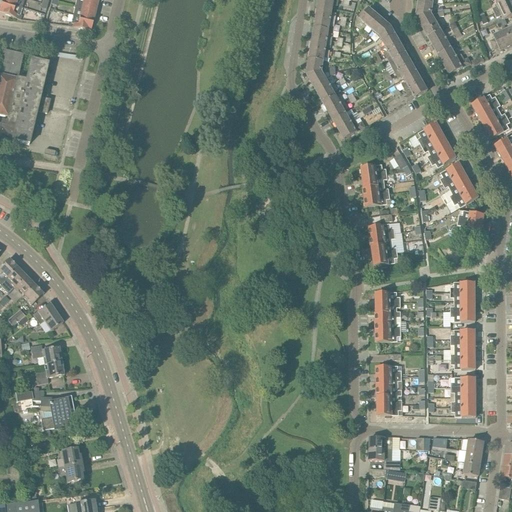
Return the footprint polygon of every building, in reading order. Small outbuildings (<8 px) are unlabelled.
[(2,0),(2,2),(22,8),(24,0),(2,0)] [(77,0),(76,6),(96,11),(98,2),(91,0),(77,0)] [(319,0),(318,8),(332,10),(333,6),(337,7),(338,1),(330,0),(319,0)] [(495,14),(511,5),(511,1),(511,0),(495,0),(496,3),(498,7),(493,10),(495,14)] [(19,16),(22,8),(2,2),(0,8),(0,11),(4,13),(3,15),(21,21),(22,17),(19,16)] [(416,18),(430,16),(432,4),(419,2),(416,18)] [(502,16),(504,20),(511,16),(511,5),(495,14),(497,18),(502,16)] [(74,16),(94,21),(96,11),(76,6),(74,16)] [(316,18),(335,21),(336,15),(331,14),(332,10),(318,8),(316,18)] [(372,32),(381,21),(368,10),(359,20),(372,32)] [(91,30),(94,21),(74,16),(72,23),(69,23),(68,27),(86,31),(87,29),(91,30)] [(440,32),(430,16),(416,18),(428,38),(440,32)] [(315,28),(329,31),(329,27),(334,27),(335,21),(316,18),(315,28)] [(381,21),(372,32),(379,38),(382,43),(395,36),(391,28),(381,21)] [(313,39),(331,42),(332,35),(328,35),(329,31),(315,28),(313,39)] [(440,32),(428,38),(433,47),(449,38),(446,33),(442,35),(440,32)] [(511,46),(505,32),(493,38),(495,41),(490,43),(495,52),(499,50),(501,52),(511,46)] [(395,36),(382,43),(385,47),(381,50),(384,55),(401,46),(395,36)] [(449,38),(433,47),(438,57),(450,50),(448,46),(452,43),(449,38)] [(311,48),(325,51),(326,47),(330,48),(331,42),(313,39),(311,48)] [(401,46),(384,55),(387,61),(391,59),(394,63),(406,55),(401,46)] [(443,65),(460,56),(455,47),(450,50),(438,57),(443,65)] [(309,60),(323,62),(324,58),(328,59),(330,52),(325,51),(311,48),(309,60)] [(23,56),(4,52),(0,68),(0,116),(8,118),(7,122),(0,120),(0,146),(11,149),(12,142),(29,146),(37,112),(47,115),(50,101),(40,99),(48,66),(31,62),(27,77),(18,75),(23,56)] [(406,55),(394,63),(396,66),(391,68),(395,74),(411,64),(406,55)] [(460,56),(443,65),(449,76),(471,66),(467,59),(463,61),(460,56)] [(474,67),(484,62),(481,57),(471,62),(474,67)] [(307,76),(321,73),(323,62),(309,60),(307,76)] [(411,64),(395,74),(397,79),(401,76),(404,80),(416,73),(411,64)] [(317,95),(329,88),(321,73),(307,76),(317,95)] [(416,73),(404,80),(406,84),(402,87),(405,91),(421,82),(416,73)] [(421,82),(405,91),(408,96),(403,98),(407,105),(427,93),(421,82)] [(322,104),(334,97),(332,93),(337,91),(334,85),(329,88),(317,95),(322,104)] [(500,94),(503,100),(508,97),(505,91),(500,94)] [(472,106),(476,114),(497,103),(495,98),(492,100),(490,96),(472,106)] [(328,113),(344,103),(341,98),(337,100),(334,97),(322,104),(328,113)] [(333,121),(345,115),(343,111),(347,108),(344,103),(328,113),(333,121)] [(497,103),(476,114),(481,123),(499,113),(497,109),(500,107),(497,103)] [(360,119),(365,116),(372,112),(370,107),(362,112),(362,113),(358,115),(360,119)] [(372,112),(374,116),(381,112),(379,108),(372,112)] [(499,113),(481,123),(486,131),(507,119),(504,115),(501,117),(499,113)] [(347,118),(345,115),(333,121),(338,130),(354,121),(351,116),(347,118)] [(507,119),(486,131),(491,140),(511,128),(509,123),(507,119)] [(354,121),(338,130),(344,141),(365,129),(361,123),(357,125),(354,121)] [(421,145),(441,134),(436,125),(418,135),(421,140),(418,141),(421,145)] [(429,152),(446,142),(441,134),(421,145),(426,154),(429,152)] [(511,137),(495,147),(499,155),(511,147),(511,137)] [(430,162),(451,151),(446,142),(429,152),(431,157),(428,158),(430,162)] [(511,147),(499,155),(504,164),(511,159),(511,147)] [(456,159),(451,151),(430,162),(432,166),(435,165),(438,170),(456,159)] [(404,174),(409,171),(401,155),(394,159),(400,170),(398,171),(398,174),(404,174)] [(443,185),(464,173),(459,164),(441,175),(443,179),(441,181),(443,185)] [(361,169),(362,180),(386,177),(386,172),(382,172),(382,167),(361,169)] [(409,171),(404,174),(408,179),(413,177),(409,171)] [(451,192),(468,182),(464,173),(443,185),(445,189),(448,187),(451,192)] [(386,177),(362,180),(364,190),(384,187),(383,182),(387,182),(386,177)] [(453,202),(473,190),(468,182),(451,192),(453,196),(450,198),(453,202)] [(384,187),(364,190),(365,199),(389,196),(388,191),(385,192),(384,187)] [(473,190),(453,202),(455,206),(457,205),(460,209),(478,199),(473,190)] [(389,196),(365,199),(366,209),(387,207),(386,201),(389,201),(389,196)] [(459,222),(482,226),(484,216),(464,213),(463,218),(460,217),(459,222)] [(381,224),(393,223),(392,216),(380,217),(381,224)] [(482,226),(459,222),(458,227),(461,227),(460,232),(480,236),(482,226)] [(369,229),(370,238),(394,235),(393,230),(390,231),(390,226),(369,229)] [(394,235),(370,238),(371,248),(392,246),(391,241),(394,240),(394,235)] [(392,246),(371,248),(373,258),(396,255),(396,250),(392,251),(392,246)] [(396,255),(373,258),(374,268),(382,267),(382,269),(387,268),(387,266),(395,265),(394,260),(397,259),(396,255)] [(0,286),(7,280),(17,269),(9,260),(0,269),(0,286)] [(7,280),(12,284),(10,286),(14,289),(26,278),(17,269),(7,280)] [(26,278),(14,289),(17,293),(19,292),(24,297),(34,287),(26,278)] [(451,295),(475,294),(475,284),(454,284),(454,290),(451,290),(451,295)] [(34,287),(24,297),(29,302),(27,303),(31,307),(43,296),(34,287)] [(376,295),(376,305),(399,304),(399,299),(397,299),(396,294),(389,295),(389,293),(382,293),(382,295),(376,295)] [(454,304),(475,304),(475,294),(451,295),(451,299),(454,299),(454,304)] [(0,305),(2,308),(9,301),(5,297),(0,302),(0,305)] [(399,304),(376,305),(376,314),(396,314),(396,309),(399,309),(399,304)] [(451,314),(475,314),(475,304),(454,304),(454,309),(451,309),(451,314)] [(40,326),(44,323),(56,315),(50,305),(33,316),(40,326)] [(18,323),(25,317),(20,311),(8,322),(13,328),(18,323)] [(400,314),(396,314),(376,314),(376,324),(396,324),(396,319),(400,319),(400,314)] [(475,324),(475,314),(451,314),(451,319),(454,319),(454,324),(475,324)] [(56,315),(44,323),(50,333),(63,324),(56,315)] [(25,317),(18,323),(22,328),(29,321),(25,317)] [(396,324),(376,324),(376,334),(400,334),(400,329),(396,329),(396,324)] [(451,342),(475,342),(475,332),(454,332),(454,337),(451,338),(451,342)] [(400,334),(376,334),(376,344),(397,344),(397,338),(400,338),(400,334)] [(454,352),(475,352),(475,342),(451,342),(451,347),(454,347),(454,352)] [(33,359),(44,357),(45,366),(61,363),(59,349),(43,352),(42,347),(31,349),(33,359)] [(451,361),(475,361),(475,352),(454,352),(454,357),(451,357),(451,361)] [(475,371),(475,361),(451,361),(451,366),(454,366),(454,371),(475,371)] [(64,377),(61,363),(45,366),(46,374),(36,376),(37,386),(48,384),(47,379),(64,377)] [(377,368),(377,379),(400,378),(400,373),(397,373),(397,368),(377,368)] [(400,378),(377,379),(377,388),(397,388),(397,383),(401,383),(400,378)] [(451,390),(476,389),(475,379),(454,379),(455,385),(451,385),(451,390)] [(397,388),(377,388),(377,398),(397,398),(401,398),(401,393),(397,393),(397,388)] [(455,399),(476,399),(476,389),(451,390),(451,394),(455,394),(455,399)] [(69,418),(75,417),(71,397),(65,398),(65,402),(57,403),(57,400),(42,400),(41,412),(52,413),(53,418),(41,420),(43,431),(55,429),(55,430),(71,428),(69,418)] [(397,398),(377,398),(377,408),(401,407),(401,402),(397,403),(397,398)] [(451,409),(476,409),(476,399),(455,399),(455,404),(451,404),(451,409)] [(401,407),(377,408),(377,418),(384,417),(384,419),(390,419),(390,417),(398,417),(398,412),(401,412),(401,407)] [(476,419),(476,409),(451,409),(451,414),(455,414),(455,419),(476,419)] [(370,450),(392,451),(392,439),(370,439),(370,450)] [(446,449),(447,442),(434,440),(433,447),(446,449)] [(467,453),(482,455),(484,443),(469,441),(467,453)] [(63,460),(64,468),(81,465),(80,457),(78,457),(77,450),(59,453),(60,460),(63,460)] [(392,451),(370,450),(369,462),(383,463),(383,471),(387,471),(400,471),(400,463),(391,463),(392,451)] [(466,464),(480,466),(482,455),(467,453),(466,464)] [(480,466),(466,464),(464,476),(478,478),(480,466)] [(81,465),(64,468),(67,484),(82,481),(81,474),(83,474),(81,465)] [(509,489),(511,490),(511,489),(511,468),(504,467),(502,479),(511,480),(509,489)] [(451,480),(453,469),(443,468),(442,478),(451,480)] [(387,471),(383,471),(369,470),(369,478),(386,479),(387,471)] [(463,489),(476,492),(477,484),(464,482),(463,489)] [(511,490),(509,489),(501,488),(499,500),(510,502),(511,490)] [(68,511),(95,511),(93,502),(98,497),(96,495),(66,499),(68,511)] [(370,511),(382,511),(383,503),(383,502),(371,501),(371,509),(370,511)] [(383,503),(382,511),(401,511),(402,505),(395,504),(395,505),(383,503)]
